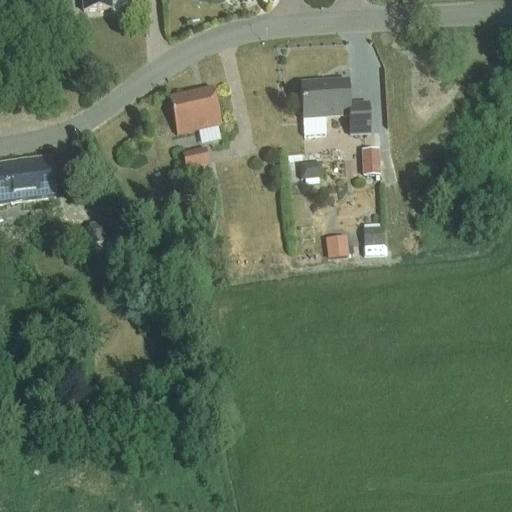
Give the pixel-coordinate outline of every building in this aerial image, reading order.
[(81,0),(82,15),(110,12),(109,0),(81,0)] [(347,84),(300,87),(303,140),(325,139),(324,122),(348,120),(349,138),(369,137),(368,107),(349,108),(347,84)] [(212,91),(168,101),(175,138),(220,128),(212,91)] [(181,158),(185,174),(191,173),(202,170),(208,168),(204,152),(181,158)] [(360,153),(362,177),(379,176),(377,152),(360,153)] [(0,206),(54,200),(49,161),(0,167),(0,206)] [(320,165),(299,168),(300,184),(322,181),(320,165)] [(202,170),(191,173),(193,182),(204,179),(202,170)] [(192,187),(175,191),(176,199),(194,195),(192,187)] [(90,249),(118,245),(115,226),(88,229),(90,249)] [(383,232),(362,233),(363,251),(383,250),(383,232)] [(344,241),(327,243),(329,263),(347,261),(347,258),(353,257),(352,250),(345,250),(344,241)]
